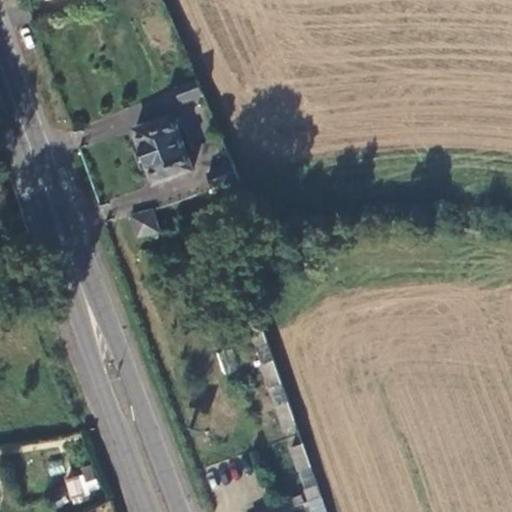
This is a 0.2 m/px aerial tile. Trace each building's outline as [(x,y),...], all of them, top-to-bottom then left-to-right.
[(182,109),(203,102),(195,86),(175,94),(182,109)] [(190,166),(171,116),(133,130),(152,181),(190,166)] [(209,190),(237,179),(231,162),(202,173),(209,190)] [(128,217),(136,241),(162,233),(154,209),(128,217)] [(327,511),(261,321),(248,324),(307,494),(272,510),(266,511),(287,511),(311,503),(314,511),(327,511)] [(94,470),(66,475),(70,499),(98,495),(94,470)]
